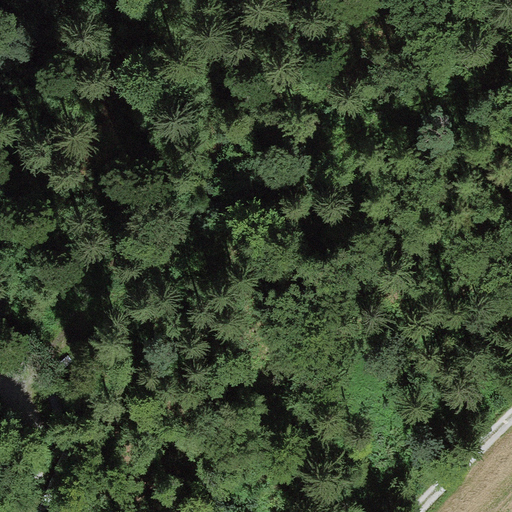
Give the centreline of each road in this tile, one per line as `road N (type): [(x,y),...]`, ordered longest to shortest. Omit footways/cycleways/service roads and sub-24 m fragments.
road 1 (track): [(23,511),(38,463),(35,406),(0,383)]
road 2 (track): [(511,411),(418,511)]
